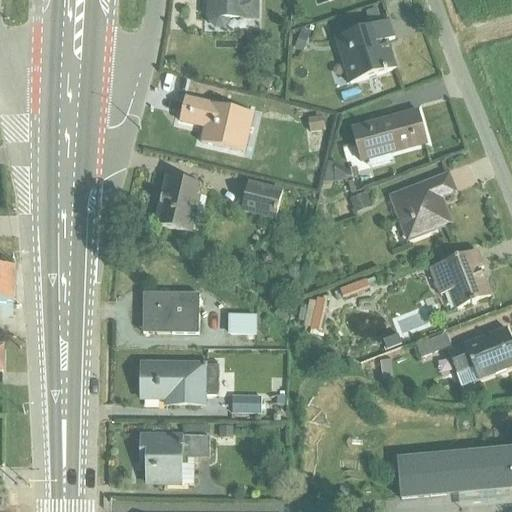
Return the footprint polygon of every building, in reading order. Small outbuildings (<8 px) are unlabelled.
[(209,0),(209,24),(215,30),(224,30),(230,24),(230,20),(245,21),(259,22),(259,0),(209,0)] [(390,22),(335,40),(350,85),(397,70),(388,42),(395,39),(390,22)] [(303,30),(295,49),(304,52),(311,33),(303,30)] [(186,99),(180,122),(206,128),(202,144),(246,154),(255,115),(186,99)] [(369,160),(391,154),(428,144),(419,112),(352,131),(361,162),(369,160)] [(323,117),(309,119),(311,133),(325,131),(323,117)] [(391,154),(369,160),(371,168),(393,162),(391,154)] [(328,162),(323,184),(336,184),(360,177),(357,168),(351,170),(352,173),(334,163),(334,164),(331,163),(328,162)] [(448,177),(390,199),(407,241),(450,225),(444,207),(442,208),(439,200),(455,193),(448,177)] [(168,178),(156,226),(193,235),(198,214),(201,215),(204,199),(201,198),(204,186),(168,178)] [(249,183),(242,213),(276,221),(283,191),(249,183)] [(368,194),(350,200),(355,214),(373,208),(368,194)] [(477,252),(430,270),(440,297),(450,293),(456,311),(491,298),(480,270),(484,269),(477,252)] [(0,268),(0,304),(14,304),(15,269),(0,268)] [(367,281),(340,291),(344,300),(371,290),(370,289),(377,286),(375,279),(367,282),(367,281)] [(172,327),(172,335),(200,336),(200,294),(144,295),(148,296),(147,327),(172,327)] [(148,296),(144,295),(144,335),(172,335),(172,327),(147,327),(148,296)] [(310,302),(304,327),(312,329),(310,335),(318,337),(319,333),(321,333),(328,301),(318,300),(317,303),(310,302)] [(257,317),(229,316),(229,337),(257,337),(257,317)] [(474,370),(479,382),(511,368),(511,341),(507,330),(448,353),(458,376),(474,370)] [(447,335),(416,347),(421,360),(452,347),(447,335)] [(368,365),(366,375),(384,382),(394,381),(391,361),(368,365)] [(220,366),(143,366),(143,367),(144,367),(144,399),(143,399),(143,400),(165,401),(165,408),(207,409),(207,397),(219,397),(220,366)] [(474,370),(458,376),(462,389),(479,382),(474,370)] [(262,398),(233,398),(233,415),(262,416),(262,398)] [(211,427),(183,426),(183,434),(211,435),(211,427)] [(233,427),(219,427),(219,438),(233,438),(233,427)] [(188,459),(195,459),(210,460),(210,438),(142,438),(142,463),(148,463),(148,486),(183,486),(183,466),(188,466),(188,459)] [(511,450),(398,461),(401,500),(511,490),(511,450)] [(183,466),(183,486),(194,486),(195,459),(188,459),(188,466),(183,466)]
